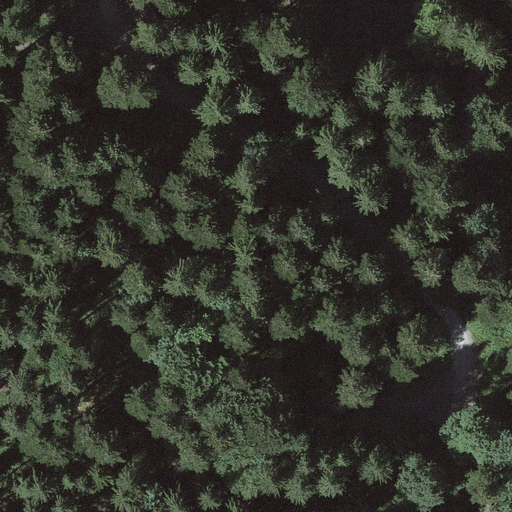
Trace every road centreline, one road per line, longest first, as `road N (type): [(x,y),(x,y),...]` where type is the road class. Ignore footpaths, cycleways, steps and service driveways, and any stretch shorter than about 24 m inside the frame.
road 1 (unclassified): [(102,0),(114,42),(147,81),(306,171),(450,311),(467,352),(470,433),(511,466)]
road 2 (track): [(463,400),(303,412),(215,448),(112,511)]
